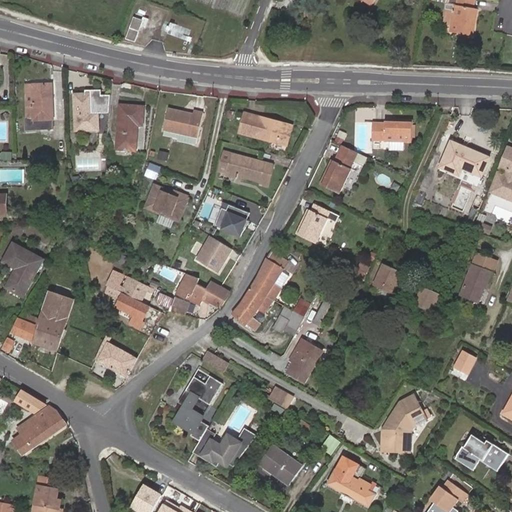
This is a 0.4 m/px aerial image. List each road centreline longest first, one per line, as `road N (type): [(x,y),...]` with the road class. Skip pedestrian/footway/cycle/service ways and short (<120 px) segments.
road 1 (residential): [(340,81),(244,285),(223,313),(96,422)]
road 2 (tertiary): [(0,28),(148,65),(239,77)]
road 3 (residential): [(249,511),(96,422)]
road 4 (tertiary): [(340,81),(511,88)]
